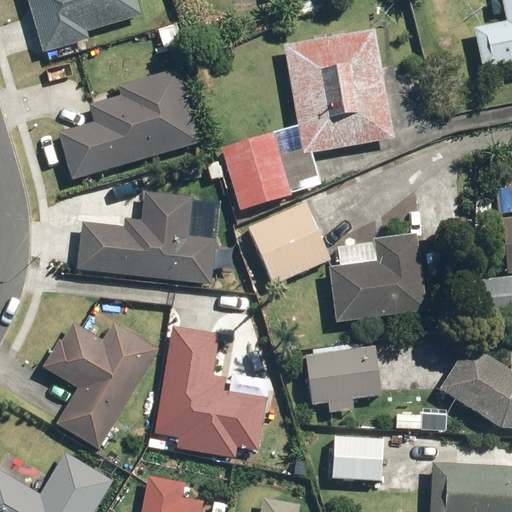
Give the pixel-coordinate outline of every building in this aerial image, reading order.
[(24,0),(38,60),(90,48),(87,36),(140,24),(134,0),(24,0)] [(511,66),(511,70),(511,0),(495,0),(500,22),(472,28),(480,72),(511,66)] [(281,49),(295,128),(220,152),(238,214),(319,190),(310,158),(396,143),(373,32),(281,49)] [(178,71),(117,88),(119,94),(85,104),(92,127),(56,137),(69,184),(199,147),(178,71)] [(511,318),(511,188),(494,190),(503,277),(476,280),(480,322),(511,318)] [(218,203),(145,194),(141,224),(123,222),(122,229),(79,223),(73,274),(208,290),(218,203)] [(325,263),(302,209),(246,233),(269,287),(325,263)] [(414,237),(373,240),(375,267),(328,271),(332,327),(420,321),(414,237)] [(71,324),(44,371),(76,389),(53,428),(97,454),(156,351),(112,326),(103,342),(71,324)] [(211,379),(216,338),(168,332),(155,438),(176,440),(175,452),(236,460),(237,450),(259,453),(266,398),(223,393),(225,381),(211,379)] [(350,402),(380,397),(373,346),(301,357),(309,409),(324,406),(326,417),(352,413),(350,402)] [(511,366),(438,363),(436,393),(499,433),(511,433),(511,366)] [(386,443),(331,439),(328,482),(382,486),(386,443)] [(0,474),(0,511),(96,511),(114,484),(63,453),(48,477),(27,464),(15,483),(0,474)] [(511,511),(511,472),(428,467),(424,511),(511,511)] [(179,484),(145,482),(140,511),(199,511),(201,504),(177,501),(179,484)] [(295,511),(297,504),(259,498),(256,511),(295,511)]
